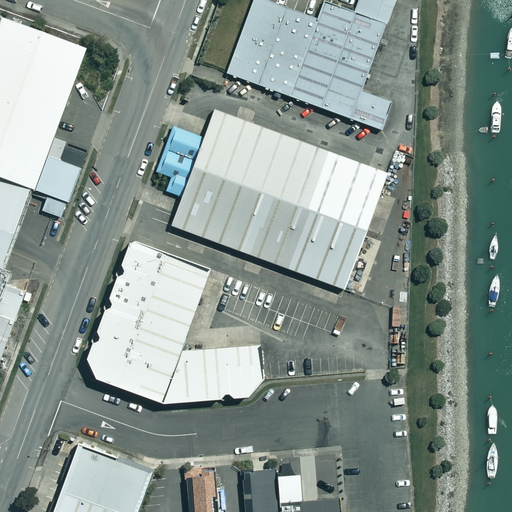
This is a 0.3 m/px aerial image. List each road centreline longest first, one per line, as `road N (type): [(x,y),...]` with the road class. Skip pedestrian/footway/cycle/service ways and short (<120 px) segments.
road 1 (tertiary): [(43,392),(171,35)]
road 2 (unclassified): [(372,423),(162,435),(43,392)]
